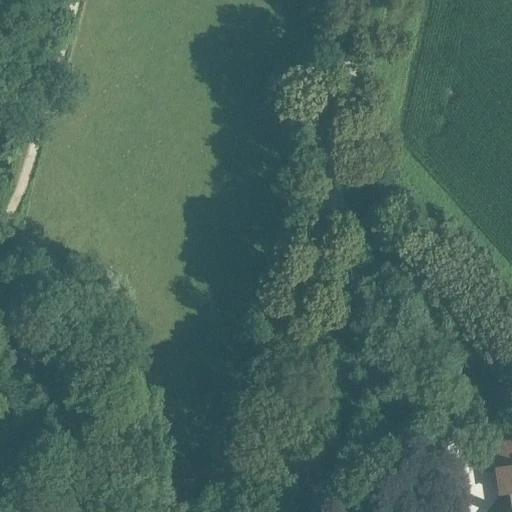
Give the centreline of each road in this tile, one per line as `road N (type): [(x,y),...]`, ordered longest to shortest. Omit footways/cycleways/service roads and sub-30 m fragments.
road 1 (track): [(367,0),(278,426),(297,511)]
road 2 (track): [(329,185),(462,438),(457,511)]
road 3 (track): [(0,229),(25,179),(72,0)]
